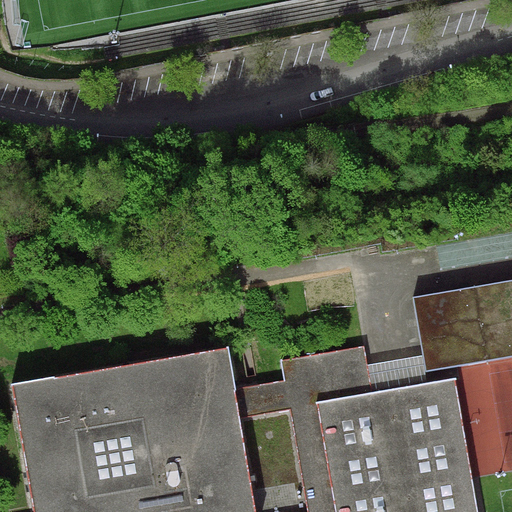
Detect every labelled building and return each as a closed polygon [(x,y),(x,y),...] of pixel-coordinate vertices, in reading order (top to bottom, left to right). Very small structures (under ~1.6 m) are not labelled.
[(511,280),(414,297),(424,355),(427,371),(511,356),(511,280)] [(226,349),(15,388),(38,511),(256,511),(239,418),(234,393),(226,349)] [(337,511),(318,400),(375,390),(370,364),(367,351),(285,366),(288,384),(234,393),(239,418),(290,410),(307,511),(305,511),(337,511)] [(424,355),(370,364),(375,390),(428,381),(427,371),(424,355)] [(375,390),(318,400),(337,511),(483,511),(459,375),(428,381),(375,390)]
